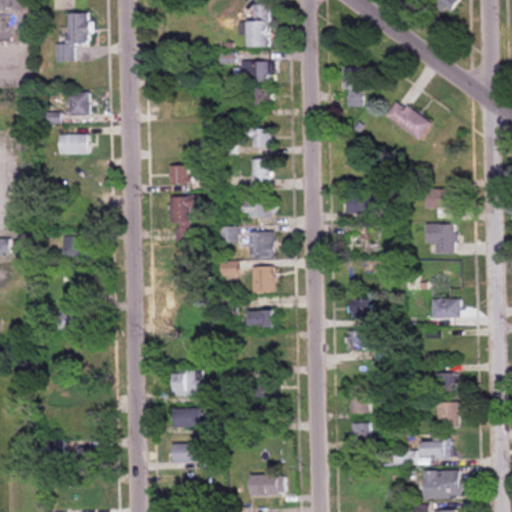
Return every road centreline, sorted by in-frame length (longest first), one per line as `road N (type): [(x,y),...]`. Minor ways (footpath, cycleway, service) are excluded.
road 1 (residential): [(507,511),(488,0)]
road 2 (residential): [(143,511),(126,0)]
road 3 (residential): [(322,511),(307,0)]
road 4 (residential): [(511,116),(352,0)]
